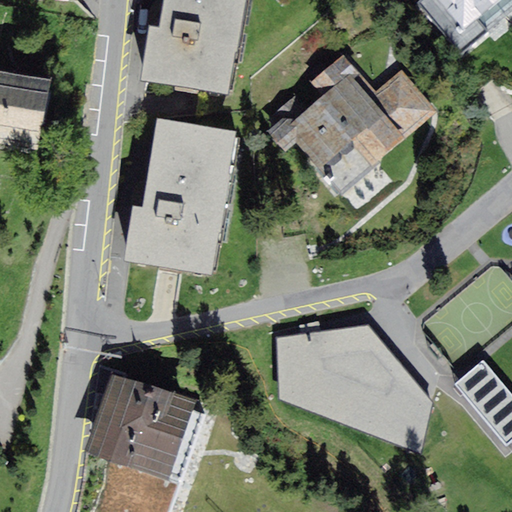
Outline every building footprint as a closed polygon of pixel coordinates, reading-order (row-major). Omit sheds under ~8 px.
[(230,100),(245,0),(164,0),(150,88),(230,100)] [(511,0),(421,0),(420,1),(462,53),(511,11),(511,0)] [(0,70),(0,141),(40,149),(53,81),(0,70)] [(333,70),(314,86),(325,100),(345,84),(333,70)] [(369,104),(403,144),(436,117),(402,76),(369,104)] [(369,104),(349,80),(345,84),(325,100),(285,133),(339,197),(343,194),(378,165),(403,144),(369,104)] [(124,259),(213,273),(234,142),(158,129),(143,218),(131,216),(124,259)] [(343,194),(358,212),(393,183),(378,165),(343,194)] [(368,329),(276,342),(279,404),(421,458),(431,407),(368,329)] [(204,416),(120,386),(97,452),(181,481),(204,416)] [(85,511),(126,511),(133,492),(97,479),(85,511)]
